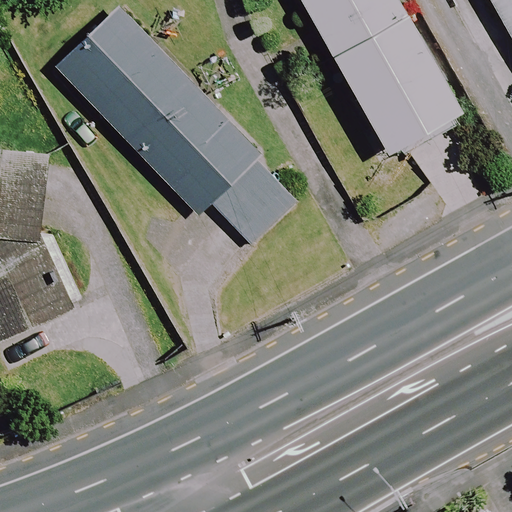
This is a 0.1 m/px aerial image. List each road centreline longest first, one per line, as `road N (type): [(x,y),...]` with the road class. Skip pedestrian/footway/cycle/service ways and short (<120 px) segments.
road 1 (trunk): [(180,447),(511,263)]
road 2 (trunk): [(511,384),(276,511)]
road 3 (trunk): [(16,511),(180,447)]
